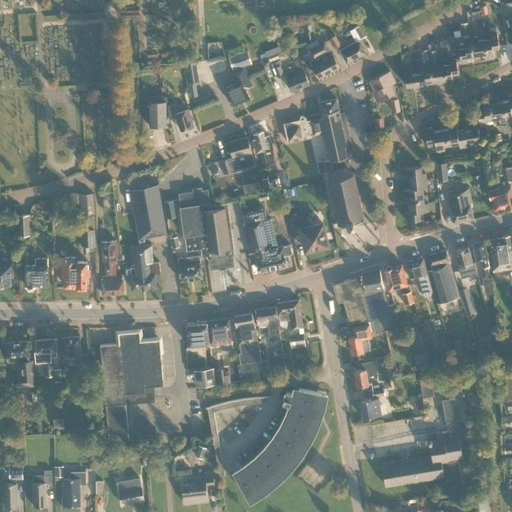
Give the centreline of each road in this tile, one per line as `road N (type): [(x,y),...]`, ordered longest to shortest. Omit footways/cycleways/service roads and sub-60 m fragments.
road 1 (unclassified): [(0,200),(136,163),(245,121),(472,0)]
road 2 (tertiary): [(0,313),(229,301),(317,275)]
road 3 (residential): [(358,511),(317,275)]
road 4 (residential): [(385,151),(403,127),(511,64)]
road 5 (tertiary): [(394,252),(511,220)]
